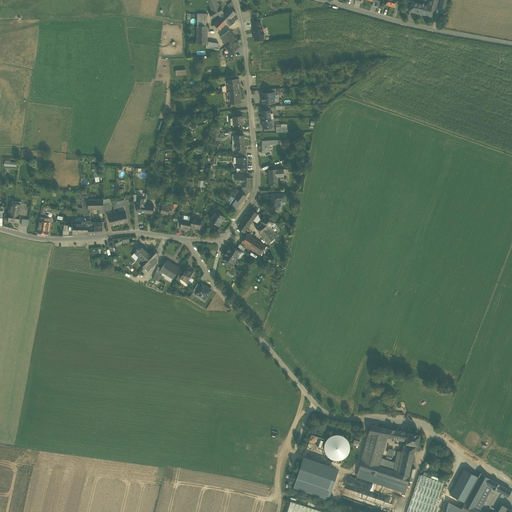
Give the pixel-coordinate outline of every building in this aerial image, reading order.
[(216,0),(207,0),(211,11),(211,18),(218,14),(220,17),(223,13),(216,0)] [(409,12),(433,17),(436,0),(428,0),(428,5),(427,7),(423,6),(423,4),(422,4),(418,3),(411,1),(409,12)] [(440,0),(439,7),(445,9),(447,0),(446,0),(440,0)] [(226,23),(229,26),(234,22),(231,19),(236,13),(230,8),(229,7),(223,13),(220,17),(226,23)] [(197,27),(207,27),(207,14),(197,14),(197,27)] [(213,24),(214,25),(218,29),(220,30),(226,23),(220,17),(213,24)] [(206,44),(207,44),(207,43),(207,42),(207,27),(197,27),(197,39),(197,43),(206,44)] [(254,36),(254,41),(264,39),(263,36),(264,35),(263,32),(262,28),(261,28),(253,29),(253,34),(254,34),(254,36)] [(220,37),(226,46),(234,40),(235,39),(229,30),(220,37)] [(239,46),(234,40),(226,46),(225,47),(230,53),(233,50),(239,46)] [(222,92),(226,92),(239,90),(238,78),(227,80),(228,85),(226,85),(222,86),(221,87),(222,91),(222,92)] [(241,103),(239,90),(226,92),(227,98),(229,98),(230,104),(240,103),(241,103)] [(261,93),(262,100),(264,100),(264,103),(274,102),(274,97),(275,97),(274,93),(274,92),(267,93),(261,93)] [(261,111),(262,120),(271,119),(273,119),(272,113),(270,114),(270,110),(261,111)] [(233,125),(243,125),(242,116),(233,117),(233,118),(233,125)] [(272,127),(271,119),(262,120),(263,129),(272,127)] [(235,144),(244,144),(244,135),(234,136),(235,136),(235,139),(235,140),(235,144)] [(262,141),(262,151),(264,151),(264,152),(266,152),(266,151),(270,150),(270,144),(277,143),(277,140),(262,141)] [(236,168),(246,168),(246,157),(238,157),(237,157),(237,163),(236,163),(236,168)] [(269,170),(269,184),(274,183),(277,183),(277,177),(277,175),(283,175),(283,169),(277,170),(269,170)] [(242,187),(250,187),(251,179),(243,178),(244,175),(236,174),(236,182),(239,182),(243,182),(242,187)] [(234,198),(236,200),(241,203),(246,196),(240,191),(235,188),(230,195),(229,194),(229,195),(234,198)] [(86,222),(86,223),(91,222),(90,216),(88,216),(88,210),(88,200),(91,200),(91,196),(83,196),(82,192),(79,193),(82,205),(83,209),(84,214),(86,222)] [(273,210),(278,211),(280,201),(286,201),(286,194),(285,194),(274,194),(272,194),(270,207),(273,207),(273,210)] [(223,203),(227,206),(234,198),(229,195),(223,203)] [(88,210),(90,210),(99,210),(103,209),(103,204),(103,200),(91,200),(88,200),(88,210)] [(122,201),(116,202),(116,200),(112,201),(114,209),(118,208),(124,207),(122,201)] [(236,209),(241,203),(236,200),(232,205),(236,209)] [(169,212),(174,213),(177,204),(171,203),(170,206),(169,212)] [(18,223),(20,207),(17,207),(17,205),(10,204),(8,222),(18,223)] [(146,205),(143,204),(138,204),(137,212),(145,213),(146,205)] [(151,205),(146,205),(145,213),(153,214),(154,205),(151,204),(151,205)] [(160,213),(168,215),(169,212),(170,206),(163,204),(160,213)] [(40,217),(49,218),(49,215),(45,214),(46,209),(52,211),(52,207),(42,205),(40,217)] [(81,206),(82,209),(75,207),(74,212),(84,214),(83,209),(82,205),(81,206)] [(251,223),(253,220),(257,214),(258,214),(251,209),(244,218),(251,223)] [(211,221),(218,226),(225,217),(215,211),(214,213),(213,214),(214,215),(211,221)] [(117,214),(120,224),(128,222),(126,212),(117,214)] [(111,226),(120,224),(117,214),(108,217),(111,226)] [(261,220),(257,214),(253,220),(258,223),(261,221),(261,220)] [(261,220),(261,221),(267,228),(270,226),(274,222),(268,215),(261,220)] [(37,233),(47,235),(49,223),(49,218),(40,217),(39,221),(37,233)] [(192,218),(191,220),(190,227),(200,228),(201,221),(201,219),(192,218)] [(189,230),(190,227),(191,220),(181,219),(181,220),(180,227),(180,228),(189,230)] [(94,222),(91,222),(86,223),(87,226),(88,235),(97,235),(102,234),(102,223),(102,222),(100,222),(100,221),(99,221),(98,221),(98,222),(94,223),(94,222)] [(244,232),(249,226),(242,221),(238,228),(242,231),(244,232)] [(272,229),(270,226),(267,228),(261,221),(258,223),(254,226),(268,243),(277,236),(272,229)] [(87,235),(88,235),(87,226),(86,223),(86,222),(72,222),(72,235),(87,235)] [(241,243),(260,255),(266,246),(247,234),(245,237),(241,243)] [(134,253),(139,258),(136,261),(144,269),(145,269),(149,264),(154,259),(158,255),(153,250),(149,254),(141,246),(134,253)] [(228,251),(227,252),(236,258),(240,252),(236,249),(231,246),(229,248),(227,251),(228,251)] [(233,263),(236,258),(227,252),(226,252),(225,255),(223,257),(228,261),(233,264),(233,263)] [(162,273),(172,279),(179,269),(167,261),(163,265),(161,268),(159,271),(162,273)] [(186,282),(188,278),(190,278),(191,277),(193,273),(193,272),(191,270),(189,271),(186,269),(184,273),(180,278),(181,278),(186,282)] [(201,284),(200,286),(195,293),(205,299),(211,290),(201,284)] [(370,425),(358,469),(407,485),(415,445),(405,443),(404,450),(403,452),(399,473),(393,471),(385,468),(379,466),(371,463),(379,436),(387,437),(388,437),(390,429),(389,428),(389,429),(370,425)] [(395,430),(393,429),(391,438),(406,441),(408,433),(395,430)] [(415,445),(417,446),(420,435),(408,432),(408,433),(406,441),(405,443),(415,445)] [(314,449),(320,451),(325,439),(312,434),(308,447),(311,448),(310,452),(313,453),(314,449)] [(338,460),(343,458),(347,455),(349,450),(349,445),(347,440),(343,436),(339,435),(333,435),(329,437),(325,442),(324,447),(325,452),(328,456),(332,459),(338,460)] [(379,466),(387,437),(379,436),(371,463),(379,466)] [(399,473),(403,452),(402,452),(398,451),(394,465),(393,471),(399,473)] [(314,466),(336,474),(338,468),(304,457),(302,462),(314,466)] [(294,487),(305,491),(314,466),(302,462),(294,487)] [(385,468),(393,471),(394,465),(387,462),(385,468)] [(336,474),(314,466),(305,491),(328,498),(336,474)] [(406,489),(407,485),(358,469),(357,474),(356,477),(405,493),(406,489)] [(463,469),(450,494),(464,502),(477,479),(478,477),(463,469)] [(478,477),(477,479),(486,485),(492,488),(493,488),(496,482),(480,473),(478,477)] [(406,511),(433,511),(444,482),(419,474),(414,488),(406,511)] [(474,508),(486,485),(477,479),(464,502),(460,509),(460,510),(464,511),(480,511),(479,511),(474,508)] [(511,491),(499,484),(495,490),(507,497),(511,491)] [(474,508),(479,511),(492,488),(486,485),(474,508)] [(287,511),(323,511),(291,501),(287,511)] [(448,511),(464,511),(460,510),(460,509),(448,502),(446,511),(448,511)]
